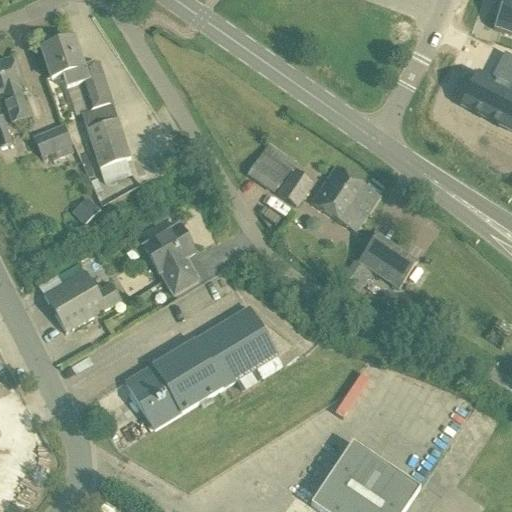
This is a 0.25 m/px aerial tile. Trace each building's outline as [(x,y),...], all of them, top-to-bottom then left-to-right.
[(511,0),(505,0),(494,31),(511,37),(511,0)] [(129,157),(98,65),(83,70),(73,41),(40,52),(51,82),(63,78),(67,90),(79,86),(88,111),(82,113),(100,166),(106,187),(131,179),(124,158),(129,157)] [(0,65),(0,97),(1,97),(7,117),(10,126),(29,120),(26,110),(20,91),(19,91),(10,62),(0,65)] [(511,81),(487,70),(468,111),(511,131),(511,81)] [(0,150),(12,146),(2,117),(0,118),(0,150)] [(63,127),(32,140),(41,161),(54,156),(56,162),(68,157),(71,156),(69,149),(71,148),(63,127)] [(274,195),(289,174),(263,156),(248,177),(274,195)] [(355,235),(379,199),(335,170),(311,205),(355,235)] [(296,210),(313,185),(294,173),(277,197),(296,210)] [(172,295),(197,280),(188,266),(185,268),(180,260),(192,252),(176,225),(139,248),(156,274),(158,273),(172,295)] [(377,239),(359,265),(399,292),(417,266),(377,239)] [(66,336),(121,304),(111,286),(97,294),(86,274),(43,298),(66,336)] [(153,434),(277,359),(248,310),(124,385),(153,434)] [(352,413),(364,409),(358,392),(346,396),(352,413)] [(316,511),(405,511),(419,492),(352,446),(310,508),(316,511)] [(293,502),(290,511),(302,511),(304,505),(293,502)]
